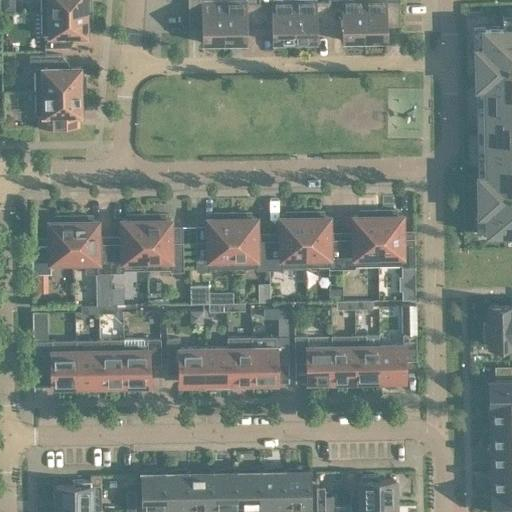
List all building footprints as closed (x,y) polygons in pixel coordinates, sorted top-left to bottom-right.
[(38,0),(39,9),(89,8),(88,0),(38,0)] [(199,40),(223,40),(222,0),(186,0),(187,26),(198,26),(199,40)] [(222,0),(223,40),(246,39),(246,25),(257,25),(257,0),(222,0)] [(257,0),(257,25),(268,25),(269,39),(293,39),(292,0),(257,0)] [(292,0),(293,39),(316,38),(316,24),(327,24),(327,0),(292,0)] [(339,38),(363,38),(362,0),(327,0),(327,24),(338,24),(339,38)] [(362,0),(363,38),(386,37),(386,23),(398,23),(397,0),(362,0)] [(89,8),(39,9),(39,32),(42,32),(43,45),(68,44),(68,32),(85,32),(85,23),(89,23),(89,8)] [(479,126),(511,125),(511,23),(483,24),(483,21),(480,21),(480,23),(481,23),(482,43),(473,43),(473,42),(471,42),(471,45),(474,45),(474,80),(474,82),(475,82),(482,82),(483,103),(478,103),(479,126)] [(32,66),(33,88),(83,88),(83,73),(78,73),(78,64),(61,65),(60,52),(27,53),(28,66),(32,66)] [(83,103),(83,88),(33,88),(33,112),(36,112),(36,124),(62,124),(61,112),(79,111),(79,103),(83,103)] [(12,113),(2,114),(2,124),(13,123),(12,113)] [(511,125),(479,126),(479,149),(483,149),(484,170),(477,170),(475,170),(475,172),(476,172),(476,207),(474,207),(474,211),(476,211),(476,209),(484,209),(485,229),(484,229),(484,230),(487,230),(487,228),(511,227),(511,125)] [(412,235),(400,235),(400,212),(394,212),(394,207),(375,208),(376,263),(399,262),(399,265),(413,264),(412,235)] [(327,264),(327,266),(340,266),(339,236),(328,236),(327,213),(321,213),(321,208),(302,209),(304,264),(327,264)] [(339,236),(340,266),(354,266),(354,263),(376,263),(375,208),(357,208),(357,212),(351,213),(352,236),(339,236)] [(279,237),(267,238),(268,267),(281,267),(281,264),(304,264),(302,209),(284,209),(284,214),(278,214),(279,237)] [(208,266),(231,265),(230,210),(211,211),(211,215),(205,216),(206,239),(194,239),(195,268),(208,268),(208,266)] [(254,267),(268,267),(267,238),(255,238),(254,214),(248,215),(248,210),(230,210),(231,265),(254,265),(254,267)] [(122,266),(145,266),(144,212),(125,212),(126,217),(120,217),(120,240),(108,241),(109,269),(122,268),(122,266)] [(162,212),(144,212),(145,266),(169,265),(169,269),(182,269),(181,240),(169,239),(169,216),(162,216),(162,212)] [(47,219),(47,242),(29,242),(30,271),(49,271),(49,259),(72,259),(71,213),(53,214),(53,218),(47,219)] [(108,270),(108,269),(109,269),(108,241),(96,241),(96,218),(89,218),(89,213),(71,213),(72,259),(83,258),(84,270),(108,270)] [(400,273),(397,274),(398,287),(400,287),(400,297),(413,296),(413,264),(399,265),(400,273)] [(201,300),(207,300),(207,289),(207,282),(188,282),(189,300),(201,300)] [(327,297),(339,297),(338,286),(326,287),(327,297)] [(334,298),(335,306),(353,306),(352,297),(334,298)] [(352,297),(353,306),(371,305),(371,297),(352,297)] [(225,300),(225,308),(243,308),(243,299),(225,300)] [(225,300),(207,300),(207,308),(225,308),(225,300)] [(79,310),(97,310),(97,302),(79,302),(79,310)] [(115,302),(97,302),(97,310),(115,310),(115,302)] [(414,302),(400,303),(400,331),(401,331),(414,331),(414,302)] [(487,341),(510,341),(509,302),(486,303),(487,320),(481,320),(481,337),(487,337),(487,341)] [(401,341),(377,341),(378,377),(403,377),(403,358),(414,357),(414,331),(401,331),(401,341)] [(330,378),(329,342),(329,332),(292,333),(293,359),(305,359),(305,378),(330,378)] [(353,332),(329,332),(329,342),(330,378),(354,377),(353,332)] [(377,332),(353,332),(354,377),(378,377),(377,341),(377,332)] [(286,333),(249,334),(249,344),(250,379),(275,379),(275,360),(287,360),(286,333)] [(250,379),(249,344),(249,334),(225,334),(225,344),(226,380),(250,379)] [(158,335),(145,336),(121,336),(122,381),(147,381),(147,362),(159,362),(158,335)] [(202,344),(195,345),(178,345),(178,335),(164,335),(165,362),(177,362),(177,381),(202,380),(202,344)] [(74,337),(74,346),(74,382),(98,382),(97,336),(74,337)] [(122,381),(121,336),(97,336),(98,382),(122,381)] [(49,383),(74,382),(74,346),(74,337),(50,337),(37,337),(31,337),(32,370),(49,370),(49,383)] [(226,380),(225,344),(202,344),(202,380),(226,380)] [(510,377),(510,368),(510,364),(494,365),(494,377),(510,377)] [(489,401),(511,400),(511,377),(488,378),(488,401),(489,401)] [(511,422),(511,400),(489,401),(489,423),(511,422)] [(511,422),(489,423),(490,444),(511,443),(511,422)] [(511,443),(490,444),(490,466),(511,465),(511,443)] [(262,468),(259,468),(260,503),(280,503),(279,511),(282,511),(284,511),(283,468),(273,468),(272,464),(262,466),(262,468)] [(285,468),(283,468),(284,511),(309,511),(308,467),(297,467),(296,464),(285,466),(285,468)] [(213,469),(211,469),(212,505),(236,504),(235,468),(225,469),(224,465),(213,467),(213,469)] [(237,467),(238,468),(235,468),(236,504),(260,503),(259,468),(249,468),(248,465),(237,467)] [(511,487),(511,465),(490,466),(490,486),(490,488),(511,487)] [(165,470),(163,470),(164,506),(188,505),(187,469),(177,469),(176,466),(165,468),(165,470)] [(189,468),(189,469),(187,469),(188,505),(212,505),(211,469),(201,469),(200,466),(189,468)] [(139,506),(164,506),(163,470),(153,470),(152,467),(141,468),(141,470),(139,470),(139,506)] [(349,473),(349,502),(358,502),(394,501),(394,477),(377,477),(377,472),(349,473)] [(54,482),(54,508),(90,507),(100,507),(99,482),(90,482),(90,477),(70,477),(70,482),(54,482)] [(314,503),(323,503),(322,485),(314,485),(314,503)] [(511,509),(511,487),(490,488),(490,510),(511,509)] [(125,488),(125,506),(133,506),(133,488),(125,488)] [(394,511),(394,501),(358,502),(349,502),(349,511),(394,511)] [(322,511),(323,503),(314,503),(314,511),(322,511)]
